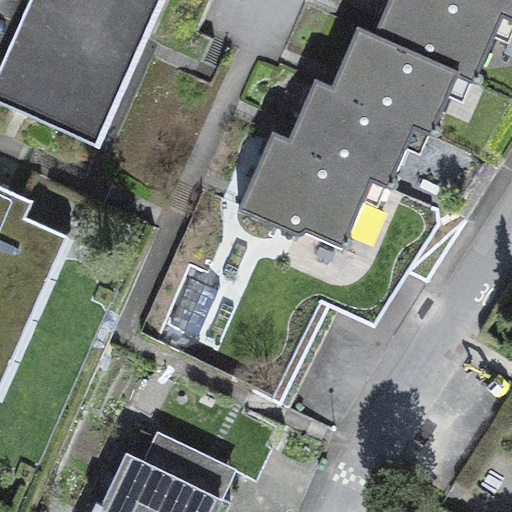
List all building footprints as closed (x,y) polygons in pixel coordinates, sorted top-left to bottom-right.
[(160,0),(30,0),(0,69),(0,101),(96,144),(160,0)] [(502,9),(479,0),(391,0),(376,36),(460,71),(473,76),(502,9)] [(511,13),(511,0),(479,0),(502,9),(511,13)] [(434,133),(460,71),(376,36),(358,28),(332,91),(415,126),(434,133)] [(415,126),(332,91),(315,83),(290,142),(375,178),(390,184),(415,126)] [(375,178),(290,142),(270,134),(239,207),(345,251),(375,178)] [(0,402),(4,405),(74,243),(32,225),(39,208),(0,191),(0,402)] [(127,456),(101,511),(209,511),(228,473),(156,439),(144,464),(127,456)]
